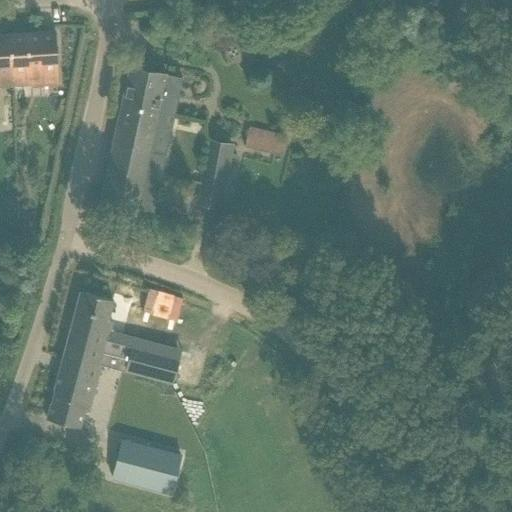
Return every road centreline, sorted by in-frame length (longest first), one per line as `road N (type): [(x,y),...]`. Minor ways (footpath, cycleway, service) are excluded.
road 1 (unclassified): [(394,511),(341,403),(290,336),(247,309),(60,235)]
road 2 (unclassified): [(60,235),(110,0)]
road 3 (unclassified): [(0,427),(60,235)]
